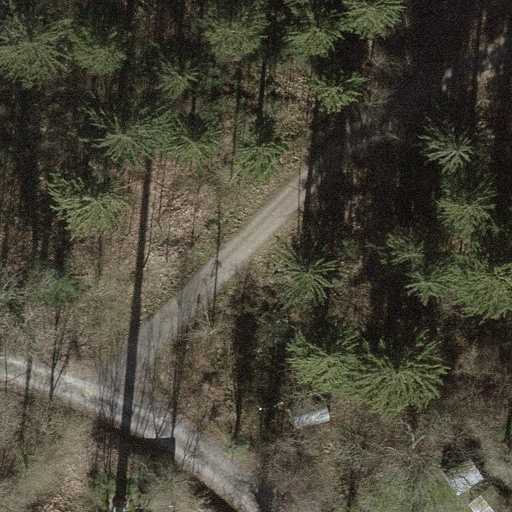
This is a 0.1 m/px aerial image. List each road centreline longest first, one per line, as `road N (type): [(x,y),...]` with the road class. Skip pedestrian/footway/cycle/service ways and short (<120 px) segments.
road 1 (track): [(511,48),(370,118),(64,372)]
road 2 (residential): [(272,511),(224,467),(64,372)]
